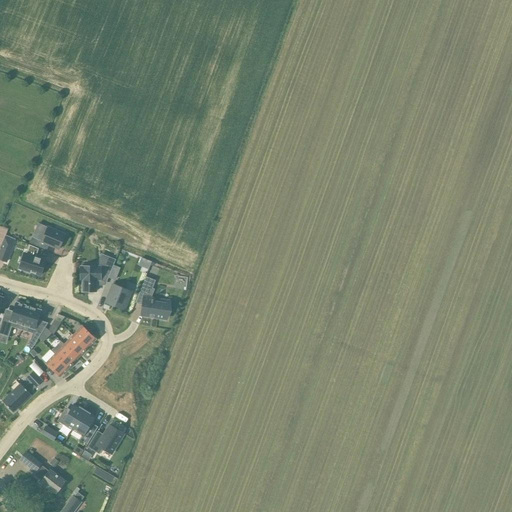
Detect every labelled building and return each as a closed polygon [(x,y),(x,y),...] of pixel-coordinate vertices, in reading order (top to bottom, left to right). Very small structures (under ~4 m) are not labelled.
[(32,236),(29,242),(46,250),(48,245),(59,249),(66,235),(47,227),(41,240),(32,236)] [(36,257),(39,249),(29,245),(26,255),(22,269),(41,275),(46,260),(36,257)] [(81,266),(81,280),(83,280),(83,291),(97,291),(97,280),(101,280),(106,283),(109,277),(113,266),(116,260),(108,257),(104,268),(97,268),(97,266),(81,266)] [(154,279),(159,269),(150,265),(146,275),(154,279)] [(113,266),(109,277),(115,279),(120,268),(113,266)] [(143,284),(140,291),(146,294),(145,298),(144,297),(141,315),(164,319),(167,304),(153,302),(153,299),(151,298),(155,289),(152,288),(155,280),(146,277),(143,284)] [(105,302),(124,310),(131,292),(112,285),(105,302)] [(16,302),(11,317),(4,314),(0,326),(0,333),(9,337),(12,327),(22,330),(29,307),(24,305),(24,303),(18,301),(17,303),(16,302)] [(41,310),(29,307),(22,330),(32,334),(31,339),(37,341),(43,331),(45,327),(48,323),(38,320),(41,310)] [(65,317),(58,314),(55,319),(60,322),(65,317)] [(82,326),(73,335),(87,349),(96,339),(82,326)] [(45,327),(43,331),(48,336),(51,333),(45,327)] [(73,335),(64,345),(78,358),(87,349),(73,335)] [(78,358),(64,345),(61,341),(52,351),(55,354),(69,367),(78,358)] [(55,354),(46,364),(60,377),(69,367),(55,354)] [(1,401),(12,413),(31,396),(29,394),(34,388),(35,389),(43,381),(34,371),(26,379),(29,383),(24,388),(20,384),(1,401)] [(85,410),(74,404),(69,413),(65,410),(58,421),(73,430),(85,410)] [(85,410),(73,430),(82,436),(80,440),(87,444),(97,429),(90,425),(95,416),(85,410)] [(97,432),(88,447),(99,454),(102,449),(111,454),(124,434),(110,425),(103,435),(97,432)] [(58,434),(46,427),(42,433),(54,441),(58,434)] [(42,464),(26,452),(20,460),(36,472),(36,471),(44,477),(40,482),(56,494),(65,482),(50,470),(49,472),(41,465),(42,464)] [(74,496),(63,511),(64,511),(74,511),(82,502),(74,496)]
